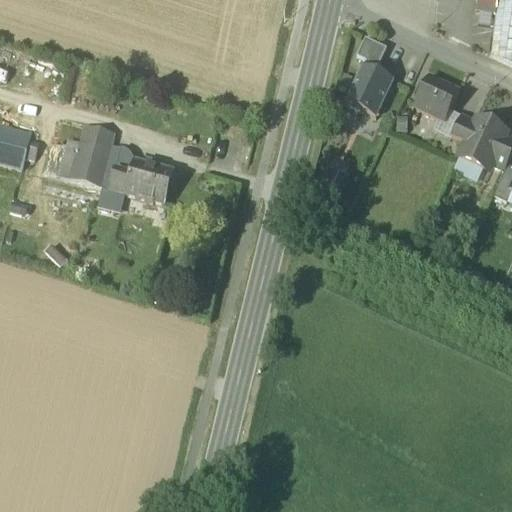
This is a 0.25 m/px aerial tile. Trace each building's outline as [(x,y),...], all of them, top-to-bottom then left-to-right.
[(496,0),(477,0),(475,15),(495,18),(496,0)] [(511,0),(496,0),(495,18),(489,58),(511,69),(511,0)] [(386,53),(365,43),(356,61),(365,65),(362,71),(375,76),(386,53)] [(362,71),(362,70),(344,109),(375,123),(393,85),(375,76),(362,71)] [(458,97),(427,82),(413,111),(438,122),(444,126),(445,126),(449,116),(458,97)] [(449,116),(445,126),(444,126),(438,122),(433,132),(451,140),(460,120),(449,116)] [(474,126),(460,120),(451,140),(464,147),(474,126)] [(506,138),(475,124),(458,163),(488,177),(492,170),(505,141),(506,138)] [(30,139),(0,130),(0,168),(21,174),(24,163),(34,165),(38,148),(29,145),(30,139)] [(115,140),(84,132),(78,155),(53,148),(45,180),(101,194),(113,152),(115,140)] [(511,157),(511,143),(505,141),(492,170),(504,175),(507,170),(511,157)] [(121,153),(115,152),(113,152),(101,194),(110,196),(115,177),(130,181),(134,167),(134,165),(131,160),(129,157),(125,155),(121,153)] [(176,179),(134,167),(130,181),(115,177),(110,196),(125,200),(124,201),(126,202),(163,211),(169,192),(173,193),(176,179)] [(511,172),(507,170),(504,175),(492,200),(505,206),(510,195),(508,194),(511,184),(511,172)] [(125,200),(110,196),(107,208),(123,212),(126,202),(124,201),(125,200)]
